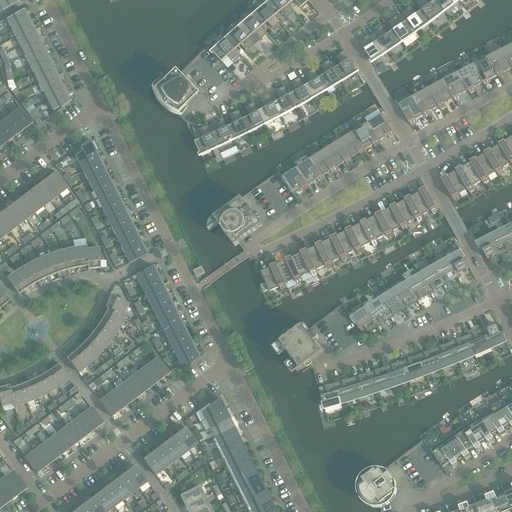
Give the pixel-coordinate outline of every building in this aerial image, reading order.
[(20,3),(18,0),(0,0),(0,11),(2,10),(2,12),(20,3)] [(281,23),(275,16),(266,4),(262,0),(261,0),(254,6),(257,11),(252,16),(262,27),(267,23),(273,30),(281,23)] [(289,5),(284,0),(270,0),(266,4),(275,16),(281,12),(286,19),(294,12),(289,5)] [(445,12),(439,4),(436,1),(430,5),(426,0),(419,0),(416,3),(422,11),(425,15),(431,23),(445,12)] [(459,2),(457,0),(435,0),(436,1),(439,4),(445,12),(459,2)] [(431,23),(425,15),(422,11),(416,15),(410,7),(402,13),(408,21),(410,25),(416,33),(431,23)] [(29,20),(30,19),(27,15),(24,10),(6,19),(11,29),(29,20)] [(262,27),(252,16),(248,11),(240,18),(244,22),(238,27),(248,38),(254,34),(259,41),(267,34),(262,27)] [(416,33),(410,25),(408,21),(402,25),(396,17),(388,23),(393,31),(396,35),(402,43),(416,33)] [(34,29),(32,24),(31,24),(29,20),(11,29),(16,38),(34,29)] [(248,38),(238,27),(235,23),(227,29),(231,34),(225,39),(235,50),(240,45),(246,52),(254,45),(248,38)] [(402,43),(396,35),(393,31),(388,35),(382,27),(373,32),(379,41),(382,45),(388,53),(402,43)] [(38,38),(39,38),(37,33),(36,33),(34,29),(16,38),(20,47),(38,38)] [(235,50),(225,39),(221,34),(213,41),(215,43),(209,49),(222,62),(227,57),(233,64),(241,57),(235,50)] [(388,53),(382,45),(379,41),(373,45),(368,36),(359,42),(373,63),(388,53)] [(25,56),(43,47),(44,47),(41,42),(40,42),(38,38),(20,47),(25,56)] [(511,44),(503,49),(511,67),(511,44)] [(29,65),(47,56),(48,56),(46,51),(45,52),(43,47),(25,56),(29,65)] [(511,68),(511,67),(503,49),(488,57),(497,76),(499,79),(505,76),(503,73),(511,68)] [(357,73),(344,52),(335,57),(340,66),(334,70),(337,74),(342,82),(357,73)] [(52,66),(53,65),(50,60),(50,61),(47,56),(29,65),(34,75),(52,66)] [(497,76),(488,57),(473,64),(483,84),(484,87),(490,84),(488,81),(497,76)] [(342,82),(337,74),(334,70),(329,61),(320,66),(325,75),(319,78),(322,83),(327,91),(342,82)] [(483,84),(473,64),(458,72),(468,91),(469,95),(475,91),(474,88),(483,84)] [(39,84),(57,75),(57,74),(55,70),(54,70),(52,66),(34,75),(39,84)] [(327,91),(322,83),(319,78),(314,70),(305,75),(310,84),(304,87),(307,91),(312,100),(327,91)] [(176,115),(193,98),(197,95),(187,85),(190,82),(186,78),(183,81),(173,71),(153,91),(155,96),(157,101),(161,105),(165,109),(169,112),(174,114),(176,115)] [(468,91),(458,72),(443,80),(453,99),(455,102),(461,99),(459,96),(468,91)] [(61,84),(62,83),(60,79),(59,79),(57,75),(39,84),(43,93),(61,84)] [(307,91),(304,87),(299,78),(290,84),(295,92),(289,96),(291,100),(296,109),(312,100),(307,91)] [(453,99),(443,80),(428,88),(438,107),(440,110),(446,107),(444,104),(453,99)] [(48,102),(66,93),(67,93),(64,88),(63,88),(61,84),(43,93),(48,102)] [(296,109),(291,100),(289,96),(284,87),(275,92),(280,101),(274,104),(276,108),(281,117),(296,109)] [(438,107),(428,88),(418,94),(413,97),(424,115),(425,119),(431,115),(429,112),(438,107)] [(20,93),(16,89),(12,92),(15,97),(20,93)] [(23,98),(20,93),(15,97),(19,102),(23,98)] [(61,109),(70,102),(71,101),(69,97),(68,97),(66,93),(48,102),(53,112),(60,108),(61,109),(60,109),(61,109)] [(276,108),(274,104),(269,95),(260,100),(265,109),(258,112),(261,116),(265,125),(281,117),(276,108)] [(424,115),(413,97),(398,105),(411,127),(417,123),(415,120),(424,115)] [(30,107),(26,102),(21,105),(25,110),(30,107)] [(265,125),(261,116),(258,112),(254,103),(245,108),(249,117),(243,120),(245,124),(250,133),(265,125)] [(32,124),(20,109),(12,115),(23,130),(32,124)] [(250,133),(245,124),(243,120),(238,111),(229,115),(234,124),(227,128),(229,132),(234,141),(250,133)] [(395,136),(388,124),(382,114),(367,123),(379,141),(387,136),(389,140),(395,136)] [(23,130),(12,115),(3,121),(15,137),(23,130)] [(42,123),(38,118),(34,121),(38,127),(42,123)] [(234,141),(229,132),(227,128),(223,118),(214,123),(218,132),(212,135),(214,139),(218,148),(234,141)] [(15,137),(3,121),(0,123),(0,133),(7,143),(15,137)] [(381,145),(379,141),(367,123),(353,132),(364,150),(373,145),(375,148),(381,145)] [(218,148),(214,139),(212,135),(207,126),(198,130),(202,139),(195,142),(201,156),(218,148)] [(364,150),(353,132),(339,141),(350,159),(359,154),(361,157),(366,153),(364,150)] [(511,137),(499,145),(510,164),(511,166),(511,137)] [(97,154),(95,152),(96,151),(93,145),(92,145),(90,140),(80,147),(83,152),(75,156),(79,163),(97,154)] [(352,162),(350,159),(339,141),(324,150),(336,168),(345,163),(346,166),(352,162)] [(510,164),(499,145),(485,154),(496,173),(498,177),(504,173),(502,169),(510,164)] [(336,168),(324,150),(310,159),(322,177),(330,172),(332,175),(338,171),(336,168)] [(101,164),(99,159),(100,159),(98,154),(97,154),(79,163),(83,172),(101,164)] [(496,173),(485,154),(471,163),(482,182),(484,186),(490,182),(487,178),(496,173)] [(322,177),(310,159),(296,168),(308,186),(316,181),(318,184),(324,180),(322,177)] [(106,173),(104,168),(105,168),(102,163),(101,164),(83,172),(88,182),(106,173)] [(482,182),(471,163),(456,171),(467,190),(469,194),(475,191),(473,187),(482,182)] [(308,186),(296,168),(281,178),(294,196),(302,190),(304,193),(310,189),(308,186)] [(467,190),(456,171),(441,180),(455,203),(461,199),(458,195),(467,190)] [(110,182),(108,177),(109,177),(107,172),(106,173),(88,182),(93,191),(110,182)] [(68,188),(58,176),(56,173),(48,180),(59,195),(68,189),(67,188),(68,188)] [(59,195),(48,180),(40,186),(51,201),(59,195)] [(115,191),(113,187),(114,186),(111,181),(110,182),(93,191),(97,200),(115,191)] [(51,201),(40,186),(31,192),(43,207),(51,201)] [(439,212),(426,189),(411,197),(421,216),(430,211),(433,215),(439,212)] [(120,200),(117,196),(118,195),(116,190),(115,191),(97,200),(102,209),(120,200)] [(43,207),(31,192),(23,198),(35,213),(43,207)] [(421,216),(411,197),(405,201),(396,205),(407,224),(416,219),(418,224),(424,220),(421,216)] [(35,213),(23,198),(15,204),(26,220),(35,213)] [(262,225),(255,216),(242,198),(214,219),(234,246),(262,225)] [(124,209),(122,205),(123,205),(121,200),(120,200),(102,209),(106,218),(124,209)] [(26,220),(15,204),(7,211),(18,226),(26,220)] [(407,224),(396,205),(390,209),(382,213),(392,232),(401,228),(403,232),(409,229),(407,224)] [(72,218),(79,213),(76,209),(70,214),(72,218)] [(129,218),(127,214),(128,214),(125,209),(124,209),(106,218),(111,227),(129,218)] [(18,226),(7,211),(0,215),(0,218),(10,232),(18,226)] [(392,232),(382,213),(367,221),(377,240),(386,236),(388,240),(394,237),(392,232)] [(63,225),(70,220),(67,216),(60,221),(63,225)] [(10,232),(0,218),(0,235),(2,238),(10,232)] [(133,228),(131,223),(132,223),(130,218),(129,218),(111,227),(116,236),(133,228)] [(379,244),(377,240),(367,221),(361,224),(352,229),(362,248),(371,243),(373,248),(379,244)] [(53,232),(60,227),(57,224),(51,229),(53,232)] [(138,237),(136,232),(137,232),(134,227),(133,228),(116,236),(120,246),(138,237)] [(362,248),(352,229),(337,236),(347,256),(356,251),(358,255),(364,252),(362,248)] [(511,249),(511,242),(505,229),(491,236),(501,255),(508,252),(506,249),(510,248),(511,250),(511,249)] [(43,240),(50,235),(47,231),(41,236),(43,240)] [(143,246),(140,241),(141,241),(139,236),(138,237),(120,246),(125,255),(143,246)] [(347,256),(337,236),(322,243),(332,263),(341,259),(343,263),(349,260),(347,256)] [(501,255),(491,236),(477,243),(482,252),(483,252),(487,260),(496,255),(497,257),(501,255)] [(33,247),(40,242),(37,239),(31,244),(33,247)] [(332,263),(322,243),(307,251),(316,271),(325,266),(327,270),(334,267),(332,263)] [(147,255),(145,251),(146,250),(144,245),(143,246),(125,255),(130,264),(147,255)] [(23,256),(29,251),(26,247),(20,252),(23,256)] [(88,267),(87,250),(87,247),(74,249),(78,268),(88,267)] [(78,268),(74,249),(62,252),(67,271),(78,268)] [(100,269),(100,257),(99,249),(87,250),(88,267),(88,270),(100,269)] [(316,271),(307,251),(292,258),(301,278),(310,273),(312,278),(318,275),(316,271)] [(67,271),(62,252),(50,256),(57,274),(67,271)] [(469,269),(464,262),(465,261),(460,252),(446,260),(457,279),(461,276),(460,274),(469,269)] [(12,263),(19,258),(16,255),(9,260),(12,263)] [(57,274),(50,256),(39,260),(47,278),(57,274)] [(301,278),(292,258),(286,261),(277,265),(286,285),(295,281),(297,285),(303,282),(301,278)] [(47,278),(39,260),(28,266),(37,283),(47,278)] [(457,279),(446,260),(432,268),(443,286),(448,284),(446,282),(449,280),(450,282),(457,279)] [(286,285),(277,265),(261,272),(265,283),(261,285),(264,292),(269,290),(269,292),(279,288),(281,292),(288,289),(286,285)] [(37,283),(28,266),(17,272),(28,288),(34,284),(37,283)] [(158,276),(159,276),(156,271),(153,266),(135,275),(140,285),(158,276)] [(201,268),(198,269),(193,272),(196,277),(204,274),(201,268)] [(443,286),(432,268),(419,275),(430,294),(434,292),(433,290),(436,288),(437,290),(443,286)] [(28,288),(17,272),(7,279),(18,295),(28,288)] [(430,294),(419,275),(405,283),(417,302),(421,300),(419,298),(422,296),(424,298),(430,294)] [(145,294),(163,285),(161,280),(160,280),(158,276),(140,285),(145,294)] [(417,302),(405,283),(403,285),(400,281),(389,288),(392,292),(404,310),(407,308),(406,306),(409,304),(410,306),(416,302),(417,302)] [(167,294),(168,294),(166,289),(165,289),(163,285),(145,294),(149,303),(167,294)] [(10,301),(3,291),(0,287),(0,306),(1,308),(10,301)] [(404,310),(392,292),(378,300),(391,318),(394,316),(393,314),(396,312),(397,314),(403,311),(404,310)] [(172,303),(173,303),(170,298),(169,299),(167,294),(149,303),(154,312),(172,303)] [(123,315),(128,304),(121,301),(110,297),(105,308),(108,309),(123,315)] [(391,318),(378,300),(365,309),(377,327),(381,325),(379,323),(382,321),(384,323),(390,319),(391,318)] [(158,322),(176,312),(177,312),(175,307),(174,308),(172,303),(154,312),(158,322)] [(377,327),(365,309),(363,311),(359,306),(353,310),(356,315),(351,319),(359,329),(364,336),(368,334),(367,331),(369,329),(371,332),(377,328),(377,327)] [(120,328),(126,317),(123,315),(108,309),(103,318),(120,328)] [(163,331),(181,322),(182,321),(179,317),(176,312),(158,322),(163,331)] [(113,338),(120,328),(103,318),(97,327),(113,338)] [(168,340),(186,331),(186,330),(184,326),(183,326),(181,322),(163,331),(168,340)] [(325,351),(317,340),(318,338),(318,337),(318,336),(317,335),(315,335),(314,335),(313,335),(305,324),(277,345),(284,355),(287,352),(293,360),(290,362),(297,372),(325,351)] [(506,342),(501,333),(500,333),(496,325),(488,329),(486,327),(482,329),(491,349),(506,342)] [(113,338),(97,327),(90,336),(105,348),(113,338)] [(491,349),(482,329),(475,332),(477,334),(473,336),(472,333),(466,336),(475,356),(491,349)] [(190,340),(191,340),(189,335),(188,335),(186,331),(168,340),(172,349),(190,340)] [(105,348),(90,336),(83,344),(97,357),(105,348)] [(138,345),(145,340),(142,336),(136,341),(138,345)] [(475,356),(466,336),(459,339),(461,341),(457,343),(456,340),(450,343),(458,363),(475,356)] [(195,349),(196,349),(193,344),(192,344),(190,340),(172,349),(177,358),(195,349)] [(458,363),(450,343),(443,346),(444,348),(441,349),(440,347),(434,349),(442,370),(447,367),(458,363)] [(97,357),(83,344),(75,351),(88,365),(97,357)] [(128,352),(135,347),(132,344),(126,349),(128,352)] [(190,365),(199,358),(200,357),(198,353),(197,353),(195,349),(177,358),(182,368),(189,364),(190,365)] [(442,370),(434,349),(427,352),(428,355),(425,356),(424,353),(418,356),(425,376),(442,370)] [(88,365),(75,351),(66,358),(74,368),(78,374),(88,365)] [(118,360),(125,355),(122,351),(115,356),(118,360)] [(425,376),(418,356),(411,358),(412,361),(409,362),(408,359),(402,362),(409,382),(425,376)] [(167,371),(158,358),(157,358),(149,365),(161,380),(169,374),(167,371)] [(107,368),(114,363),(111,360),(105,365),(107,368)] [(409,382),(402,362),(395,364),(396,367),(392,368),(391,365),(385,367),(392,388),(409,382)] [(70,380),(65,374),(58,365),(49,371),(59,387),(70,380)] [(161,380),(149,365),(141,371),(152,386),(161,380)] [(97,376),(103,371),(101,367),(94,372),(97,376)] [(392,388),(385,367),(379,370),(378,370),(379,372),(376,373),(375,371),(369,373),(375,394),(381,392),(392,388)] [(59,387),(49,371),(39,377),(49,394),(59,387)] [(152,386),(141,371),(133,377),(144,392),(152,386)] [(375,394),(369,373),(362,375),(362,378),(359,379),(358,376),(352,378),(358,399),(375,394)] [(86,384),(93,379),(90,376),(83,380),(86,384)] [(49,394),(39,377),(30,381),(38,399),(49,394)] [(144,392),(133,377),(125,383),(136,398),(144,392)] [(358,399),(352,378),(345,381),(346,383),(343,384),(342,382),(335,383),(342,404),(347,403),(358,399)] [(38,399),(30,381),(20,385),(26,404),(38,399)] [(136,398),(125,383),(116,389),(128,405),(136,398)] [(342,404),(335,383),(328,386),(329,388),(326,389),(325,387),(318,388),(321,397),(320,397),(324,410),(342,404)] [(26,404),(20,385),(10,388),(13,405),(14,408),(26,404)] [(13,405),(10,388),(9,386),(0,387),(0,401),(1,407),(13,405)] [(71,396),(78,391),(75,387),(68,392),(71,396)] [(128,405),(116,389),(108,395),(120,411),(128,405)] [(60,404),(67,399),(64,395),(57,400),(60,404)] [(120,411),(108,395),(100,402),(109,415),(111,417),(120,411)] [(511,397),(504,402),(503,401),(503,402),(511,415),(511,397)] [(225,410),(220,401),(219,399),(202,413),(205,420),(225,410)] [(511,415),(503,402),(500,404),(503,408),(498,411),(496,412),(496,413),(494,414),(503,428),(510,424),(511,427),(511,415)] [(50,412),(56,407),(54,403),(47,408),(50,412)] [(101,421),(91,409),(83,415),(94,430),(103,424),(101,421)] [(503,428),(494,414),(491,409),(488,411),(488,412),(479,417),(491,436),(498,431),(501,437),(506,433),(503,428)] [(210,429),(229,419),(225,410),(205,420),(210,429)] [(39,420),(46,415),(43,411),(36,416),(39,420)] [(94,430),(83,415),(74,421),(86,436),(94,430)] [(494,441),(491,436),(479,417),(475,419),(467,425),(467,424),(479,443),(486,439),(489,444),(494,441)] [(29,428),(35,423),(33,419),(26,424),(29,428)] [(193,425),(189,419),(184,422),(189,428),(193,425)] [(214,438),(234,429),(229,419),(210,429),(214,438)] [(86,436),(74,421),(66,427),(78,443),(86,436)] [(479,443),(467,424),(463,427),(454,433),(467,451),(474,447),(477,452),(482,449),(479,443)] [(19,435),(26,430),(23,427),(16,432),(19,435)] [(78,443),(66,427),(58,433),(70,449),(78,443)] [(197,444),(188,432),(185,429),(177,435),(188,451),(197,444)] [(200,434),(196,429),(191,432),(195,437),(200,434)] [(219,447),(238,438),(234,429),(214,438),(219,447)] [(70,449),(58,433),(50,440),(62,455),(70,449)] [(467,451),(454,433),(451,435),(442,441),(455,459),(462,455),(465,460),(470,456),(467,451)] [(203,439),(200,434),(195,437),(199,442),(203,439)] [(188,451),(177,435),(169,442),(180,457),(188,451)] [(224,456),(243,447),(238,438),(219,447),(224,456)] [(62,455),(50,440),(42,446),(54,461),(62,455)] [(455,459),(442,441),(439,443),(430,450),(442,468),(450,463),(453,468),(458,464),(455,459)] [(180,457),(169,442),(161,448),(172,463),(180,457)] [(54,461),(42,446),(34,452),(45,467),(54,461)] [(228,466),(248,456),(243,447),(224,456),(228,466)] [(172,463),(161,448),(152,454),(164,469),(172,463)] [(45,467),(34,452),(25,458),(26,458),(25,459),(37,474),(45,467)] [(164,469),(152,454),(144,460),(146,463),(155,476),(156,475),(164,469)] [(233,475),(252,465),(248,456),(228,466),(233,475)] [(237,484),(257,474),(252,465),(233,475),(237,484)] [(147,482),(138,470),(135,467),(127,473),(139,488),(147,482)] [(395,494),(396,490),(396,487),(391,480),(393,478),(389,474),(388,473),(384,471),(381,470),(377,469),(373,470),(369,471),(366,473),(363,475),(360,478),(359,482),(358,486),(357,490),(358,492),(357,492),(358,496),(360,499),(362,503),(365,505),(368,507),(368,506),(372,507),(376,508),(380,508),(381,507),(385,506),(388,504),(391,501),(393,498),(395,494)] [(24,486),(13,472),(4,478),(18,496),(26,489),(24,486)] [(139,488),(127,473),(119,479),(130,495),(139,488)] [(242,493),(261,483),(257,474),(237,484),(242,493)] [(18,496),(4,478),(0,481),(0,489),(9,502),(18,496)] [(130,495),(119,479),(111,485),(122,501),(130,495)] [(247,502),(266,492),(261,483),(242,493),(247,502)] [(122,501),(111,485),(102,492),(114,507),(122,501)] [(203,497),(199,488),(181,497),(186,506),(203,497)] [(9,502),(0,489),(0,506),(1,508),(9,502)] [(511,510),(504,493),(495,497),(493,491),(489,493),(496,511),(505,511),(511,510)] [(107,511),(114,507),(102,492),(94,498),(104,511),(107,511)] [(251,511),(271,502),(266,492),(247,502),(251,511)] [(496,511),(489,493),(484,495),(487,500),(478,504),(480,511),(496,511)] [(197,511),(208,506),(203,497),(186,506),(189,511),(197,511)] [(104,511),(94,498),(86,504),(91,511),(104,511)] [(480,511),(478,504),(469,507),(467,501),(462,503),(465,511),(480,511)] [(272,511),(275,511),(271,502),(251,511),(250,511),(272,511)] [(465,511),(462,503),(458,505),(460,511),(456,511),(465,511)]
